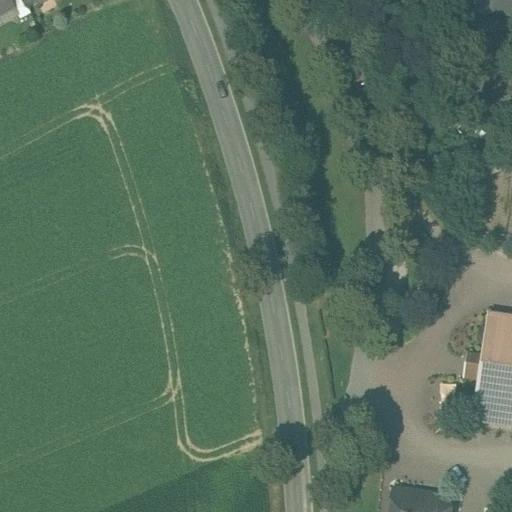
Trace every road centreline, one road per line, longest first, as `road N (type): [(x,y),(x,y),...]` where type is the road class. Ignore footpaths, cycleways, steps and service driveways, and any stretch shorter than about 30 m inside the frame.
road 1 (secondary): [(184,0),(245,179),(274,302),(295,416),(300,511)]
road 2 (unclassified): [(299,0),(335,50),(379,180),(361,397)]
